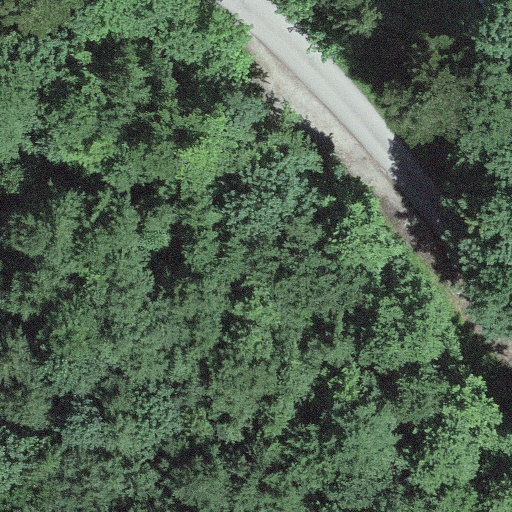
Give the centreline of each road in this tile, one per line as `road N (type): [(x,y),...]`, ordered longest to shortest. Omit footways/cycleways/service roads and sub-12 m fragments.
road 1 (unclassified): [(246,0),(379,143),(511,321)]
road 2 (track): [(379,143),(68,10),(0,3)]
